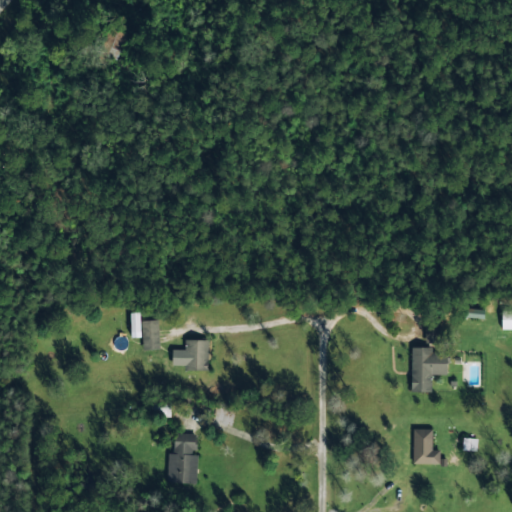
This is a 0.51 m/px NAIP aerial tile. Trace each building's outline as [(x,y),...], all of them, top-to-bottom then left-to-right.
[(501,328),(511,328),(511,310),(501,311),(501,328)] [(138,311),(129,311),(130,331),(139,330),(138,311)] [(142,349),(158,348),(157,319),(141,319),(142,349)] [(438,327),(425,326),(424,342),(438,342),(438,327)] [(171,364),(183,364),(183,368),(207,368),(208,338),(184,338),(184,348),(171,348),(171,364)] [(431,390),(431,373),(446,373),(447,351),(431,351),(431,346),(411,346),(410,390),(431,390)] [(439,463),(439,448),(431,448),(432,428),(412,427),(412,462),(439,463)] [(167,481),(196,482),(197,451),(195,451),(196,432),(173,432),(173,451),(168,451),(167,481)]
